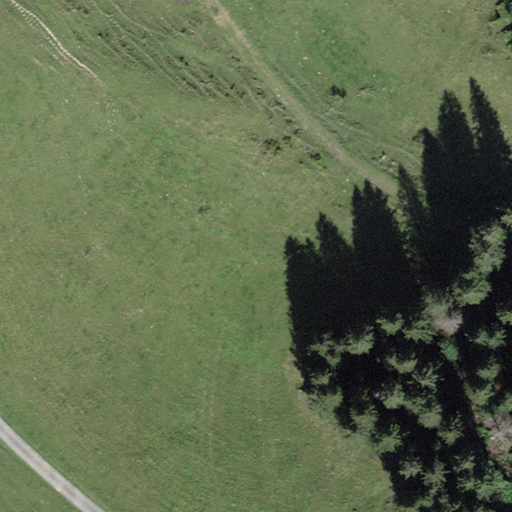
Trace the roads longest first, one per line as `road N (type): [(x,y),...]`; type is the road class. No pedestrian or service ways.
road 1 (track): [(206,0),(315,126),(401,194),(511,264)]
road 2 (track): [(97,511),(0,425)]
